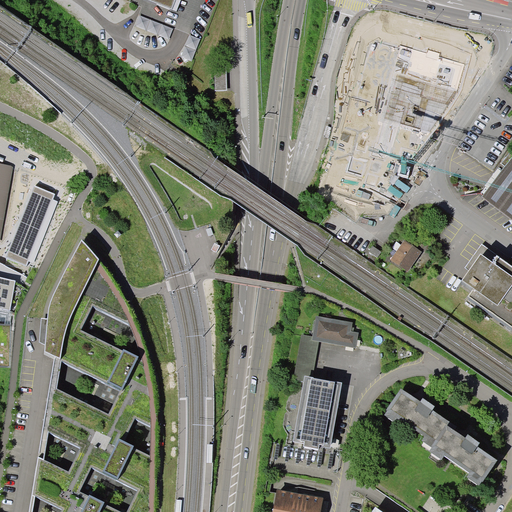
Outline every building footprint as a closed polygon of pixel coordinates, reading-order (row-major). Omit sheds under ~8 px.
[(147,0),(177,11),(181,0),(147,0)] [(464,63),(401,46),(378,143),(376,143),(373,156),(385,159),(387,154),(391,154),(398,128),(416,133),(427,136),(456,92),(464,63)] [(215,67),(215,90),(227,90),(227,67),(215,67)] [(511,156),(481,197),(511,219),(511,156)] [(0,239),(13,166),(0,163),(0,239)] [(55,193),(34,185),(5,256),(27,265),(29,261),(53,199),(55,193)] [(58,201),(53,199),(29,261),(34,263),(58,201)] [(48,308),(45,351),(55,356),(38,453),(38,461),(28,511),(154,511),(157,414),(153,381),(148,357),(142,338),(133,317),(124,299),(114,283),(99,259),(82,240),(52,296),(48,308)] [(415,246),(405,240),(391,260),(408,272),(422,251),(415,246)] [(419,241),(415,246),(422,251),(424,253),(428,248),(419,241)] [(382,252),(373,245),(369,251),(377,257),(382,252)] [(511,265),(497,255),(492,262),(480,253),(461,280),(473,288),(467,296),(511,327),(511,265)] [(0,307),(10,309),(16,280),(0,276),(0,307)] [(353,322),(316,316),(313,336),(312,340),(319,341),(356,348),(356,346),(357,340),(359,332),(354,331),(351,331),(352,327),(353,322)] [(0,367),(10,368),(11,324),(2,324),(0,323),(0,367)] [(312,340),(313,336),(302,334),(294,379),(304,381),(305,376),(313,377),(319,341),(312,340)] [(313,377),(305,376),(304,381),(293,441),(304,443),(304,446),(318,449),(319,446),(330,448),(342,382),(313,377)] [(420,401),(401,388),(386,410),(387,411),(384,415),(395,422),(398,419),(424,437),(422,440),(431,447),(446,425),(447,425),(450,421),(432,410),(435,406),(423,398),(420,401)] [(447,425),(446,425),(431,447),(432,447),(429,451),(442,459),(444,456),(470,473),(467,477),(479,485),(482,482),(483,482),(498,460),(477,446),(480,443),(468,434),(465,438),(447,425)] [(320,511),(323,497),(277,489),(272,511),(320,511)]
